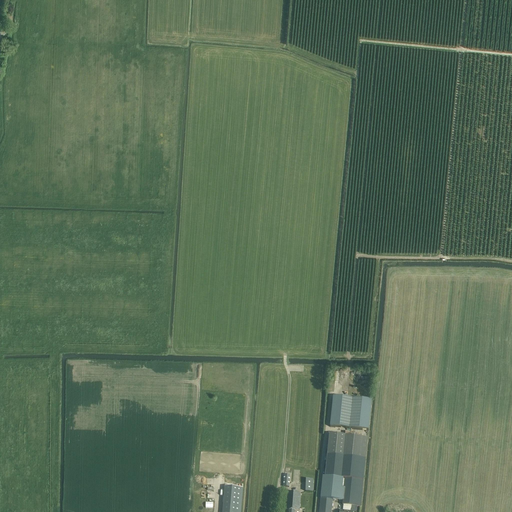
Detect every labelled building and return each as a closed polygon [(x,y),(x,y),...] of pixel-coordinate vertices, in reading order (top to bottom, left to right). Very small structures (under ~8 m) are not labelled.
[(333,397),(330,427),(369,431),(372,401),(333,397)] [(323,477),(321,499),(333,500),(343,501),(343,505),(344,505),(343,511),(340,511),(339,511),(352,511),(353,509),(357,510),(357,507),(359,507),(361,507),(366,460),(368,438),(329,435),(327,456),(325,477),(323,477)] [(221,502),(222,502),(221,511),(240,511),(242,485),(223,483),(222,497),(221,497),(221,502)] [(290,493),(288,511),(295,511),(299,511),(301,494),(290,493)] [(321,499),(319,511),(331,511),(333,500),(321,499)]
